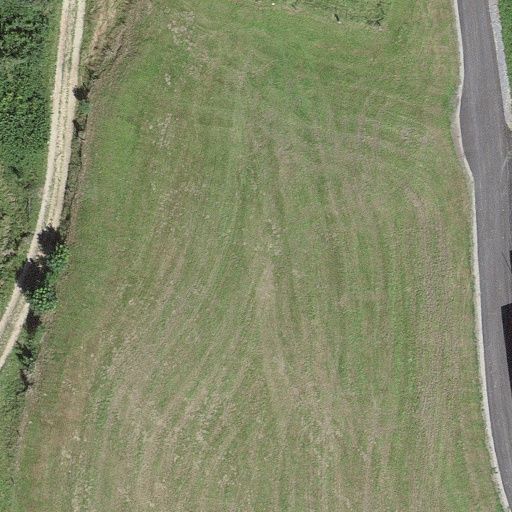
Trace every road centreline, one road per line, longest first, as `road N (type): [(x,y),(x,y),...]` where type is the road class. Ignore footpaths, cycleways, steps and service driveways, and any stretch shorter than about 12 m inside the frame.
road 1 (track): [(472,0),(511,455)]
road 2 (track): [(74,0),(64,140),(31,285),(0,347)]
